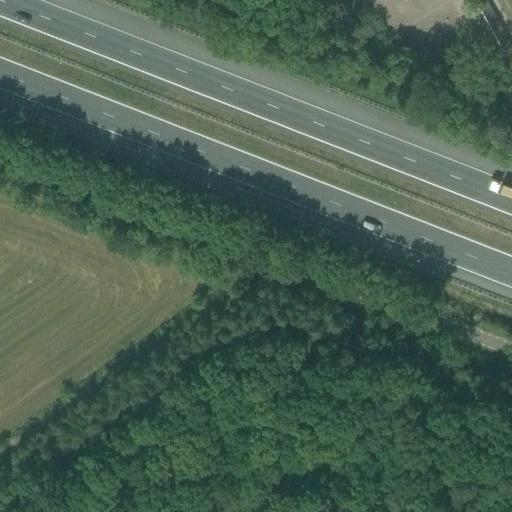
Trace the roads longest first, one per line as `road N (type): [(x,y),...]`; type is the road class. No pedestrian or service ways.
road 1 (unclassified): [(511,344),(0,139)]
road 2 (motorway): [(0,74),(511,275)]
road 3 (motorway): [(511,195),(6,0)]
